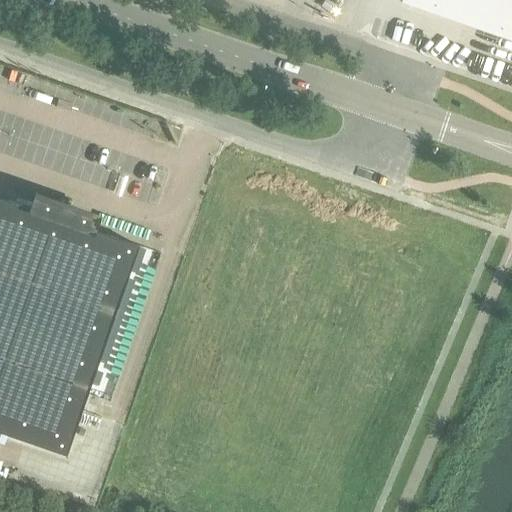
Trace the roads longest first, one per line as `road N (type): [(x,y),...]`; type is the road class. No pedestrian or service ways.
road 1 (unclassified): [(0,50),(356,170),(379,109)]
road 2 (tertiary): [(379,109),(61,0)]
road 3 (unclassified): [(379,109),(397,64),(208,0)]
road 4 (tertiary): [(511,155),(379,109)]
